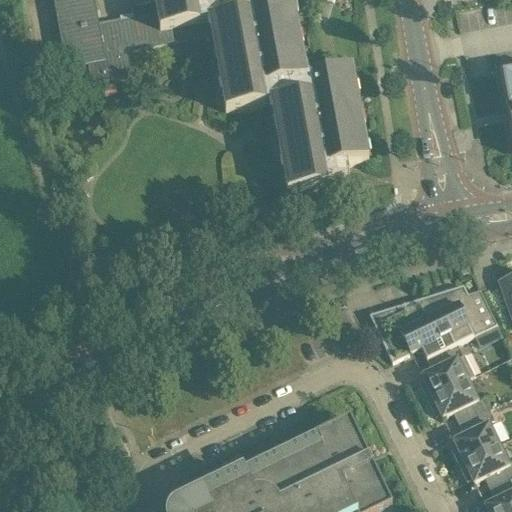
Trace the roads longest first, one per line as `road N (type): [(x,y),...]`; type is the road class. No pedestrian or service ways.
road 1 (secondary): [(0,446),(103,370),(217,306),(450,227)]
road 2 (residential): [(136,511),(145,460),(351,369),(377,387),(437,511)]
road 3 (tertiary): [(450,227),(405,0)]
